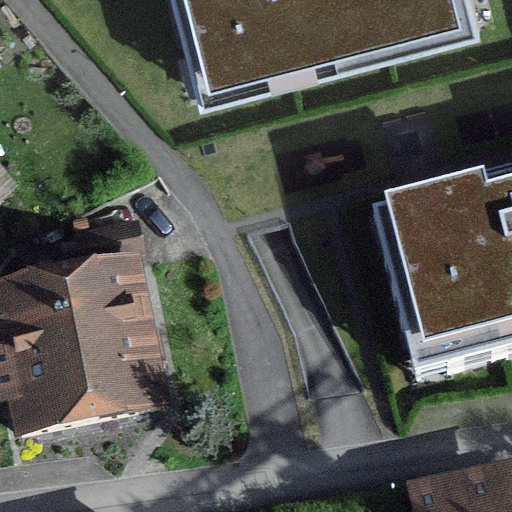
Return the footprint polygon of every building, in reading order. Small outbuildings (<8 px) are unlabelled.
[(170,0),(197,104),(483,30),(475,0),(170,0)] [(413,376),(511,352),(511,183),(374,217),(413,376)] [(128,262),(138,260),(132,232),(76,243),(81,271),(128,262)] [(130,273),(0,299),(0,347),(19,441),(158,413),(130,273)] [(503,511),(498,487),(408,506),(409,511),(503,511)]
